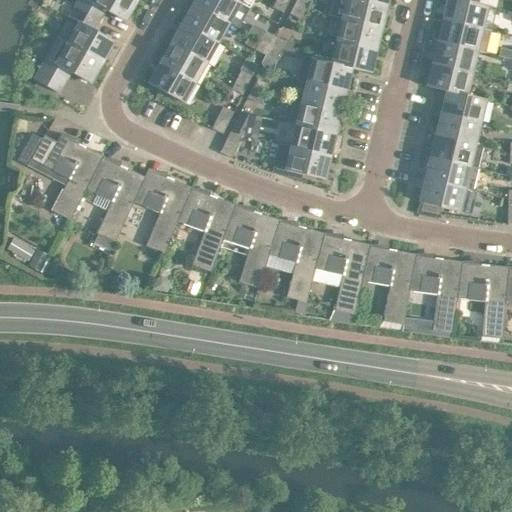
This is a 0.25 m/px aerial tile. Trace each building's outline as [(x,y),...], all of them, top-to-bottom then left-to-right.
[(77,0),(74,6),(98,20),(104,10),(124,21),(131,7),(134,6),(133,3),(135,0),(77,0)] [(195,0),(194,3),(227,21),(238,3),(233,0),(195,0)] [(282,12),(287,3),(281,0),(275,0),(272,7),(282,12)] [(304,9),(308,0),(295,0),(293,4),(304,9)] [(364,0),(346,0),(342,18),(379,27),(380,24),(383,22),(381,20),(382,15),(381,14),(383,5),(364,0)] [(486,5),(469,1),(468,0),(447,0),(447,1),(445,2),(446,4),(445,9),(447,10),(444,19),(480,28),(486,5)] [(184,24),(216,42),(227,21),(194,3),(192,7),(189,7),(190,10),(187,14),(188,15),(184,24)] [(299,19),(304,9),(293,4),(288,13),(299,19)] [(78,23),(68,43),(67,43),(101,62),(103,58),(105,58),(104,55),(112,41),(93,30),(98,20),(74,6),(68,17),(78,23)] [(342,18),(337,41),(373,50),(375,40),(376,40),(378,35),(380,33),(378,31),(379,27),(342,18)] [(438,38),(438,41),(475,50),(484,52),(490,30),(480,28),(444,19),(442,29),(441,29),(439,34),(437,35),(438,38)] [(171,43),(205,62),(216,42),(184,24),(179,32),(178,32),(175,36),(172,37),(173,39),(171,43)] [(269,45),(274,36),(263,31),(258,40),(269,45)] [(280,51),(284,41),(274,36),(269,45),(280,51)] [(99,65),(101,62),(67,43),(68,43),(57,37),(33,79),(57,93),(69,72),(89,83),(97,69),(100,68),(99,65)] [(264,55),(269,45),(258,40),(254,50),(264,55)] [(337,41),(332,63),(348,67),(349,67),(349,68),(369,72),(370,68),(372,67),(371,64),(372,59),(370,59),(373,50),(337,41)] [(436,54),(434,64),(469,73),(475,50),(438,41),(437,45),(434,47),(436,49),(435,54),(436,54)] [(193,82),(205,62),(171,43),(169,46),(167,47),(168,50),(165,54),(166,55),(161,64),(193,82)] [(275,60),(280,51),(269,45),(264,55),(275,60)] [(348,67),(332,63),(301,55),(295,78),(307,81),(307,80),(344,89),(345,86),(347,84),(346,82),(347,77),(346,77),(348,67)] [(193,82),(161,64),(157,72),(155,71),(153,76),(150,76),(151,79),(149,84),(182,102),(193,82)] [(464,95),(464,94),(469,73),(434,64),(431,73),(430,73),(429,78),(426,80),(428,82),(427,86),(446,91),(448,91),(464,95)] [(246,85),(251,75),(240,70),(235,79),(246,85)] [(262,93),(267,84),(256,78),(251,88),(262,93)] [(241,94),(246,85),(235,79),(231,89),(241,94)] [(343,93),(344,89),(307,80),(307,81),(302,102),(337,111),(340,102),(341,102),(342,97),(345,96),(343,93)] [(246,97),(257,103),(262,93),(251,88),(246,97)] [(442,109),(441,112),(478,121),(484,99),(464,94),(464,95),(448,91),(445,101),(444,100),(443,105),(440,107),(442,109)] [(284,122),(296,125),(333,134),(334,130),(337,129),(335,126),(336,121),(335,121),(337,111),(302,102),(301,103),(290,100),(284,122)] [(221,133),(232,112),(222,107),(211,128),(221,133)] [(254,116),(239,112),(230,131),(240,136),(249,138),(254,116)] [(473,144),(478,121),(441,112),(440,117),(438,118),(439,120),(438,125),(439,126),(437,135),(473,144)] [(332,138),(333,134),(296,125),(291,147),(327,156),(329,146),(330,146),(332,142),(334,140),(332,138)] [(230,157),(240,136),(230,131),(219,152),(230,157)] [(51,211),(69,220),(85,189),(84,189),(97,165),(98,165),(102,156),(69,139),(65,147),(55,142),(43,135),(30,158),(42,165),(68,179),(51,211)] [(477,168),(482,146),(473,144),(437,135),(435,145),(433,145),(432,150),(430,151),(431,153),(430,157),(477,168)] [(272,173),(300,182),(302,174),(323,179),(324,175),(326,173),(324,171),(326,166),(324,165),(327,156),(291,147),(279,144),(272,173)] [(426,180),(462,189),(471,191),(477,168),(430,157),(429,161),(427,162),(429,165),(427,170),(429,170),(426,180)] [(84,189),(85,189),(110,201),(95,233),(96,234),(113,242),(114,242),(133,202),(132,201),(144,176),(111,161),(107,169),(98,165),(97,165),(84,189)] [(132,201),(133,202),(159,213),(144,246),(163,254),(177,221),(176,221),(187,196),(190,190),(191,187),(157,173),(153,181),(144,176),(132,201)] [(471,191),(462,189),(426,180),(424,189),(423,189),(421,194),(419,195),(421,198),(420,202),(469,214),(474,191),(471,191)] [(176,221),(177,221),(203,231),(191,265),(210,272),(222,239),(221,239),(231,213),(235,204),(200,191),(199,194),(190,190),(187,196),(176,221)] [(275,229),(276,229),(279,219),(243,208),(241,216),(231,213),(221,239),(222,239),(249,247),(237,282),(257,288),(268,255),(267,254),(275,229)] [(267,254),(268,255),(295,262),(285,297),(296,300),(305,302),(314,269),(313,268),(321,242),(324,234),(324,233),(288,223),(286,231),(276,229),(275,229),(267,254)] [(113,242),(96,234),(90,247),(107,255),(113,242)] [(313,268),(314,269),(341,275),(333,310),(353,314),(361,280),(360,280),(366,254),(367,254),(369,244),(324,234),(321,242),(313,268)] [(14,236),(7,249),(28,260),(35,247),(14,236)] [(413,263),(415,254),(378,247),(377,256),(367,254),(366,254),(360,280),(361,280),(388,285),(382,321),(401,324),(402,325),(408,290),(413,263)] [(44,260),(33,254),(27,266),(38,272),(44,260)] [(459,271),(460,271),(461,261),(424,256),(423,265),(413,263),(408,290),(436,294),(431,330),(450,332),(451,333),(456,298),(455,298),(459,271)] [(55,265),(48,262),(44,273),(54,277),(57,271),(55,265)] [(506,277),(507,277),(508,267),(471,263),(470,272),(460,271),(459,271),(455,298),(456,298),(484,301),(480,336),(501,338),(504,304),(503,304),(506,277)] [(511,276),(507,277),(506,277),(503,304),(504,304),(511,303),(511,276)] [(161,277),(155,278),(151,289),(166,292),(169,286),(166,280),(161,277)] [(198,283),(189,280),(185,291),(194,294),(198,283)] [(254,294),(245,291),(242,298),(252,301),(254,294)] [(305,302),(296,300),(293,313),(301,315),(305,302)] [(353,314),(333,310),(328,320),(351,324),(353,314)] [(401,324),(382,321),(378,327),(400,330),(401,324)]
